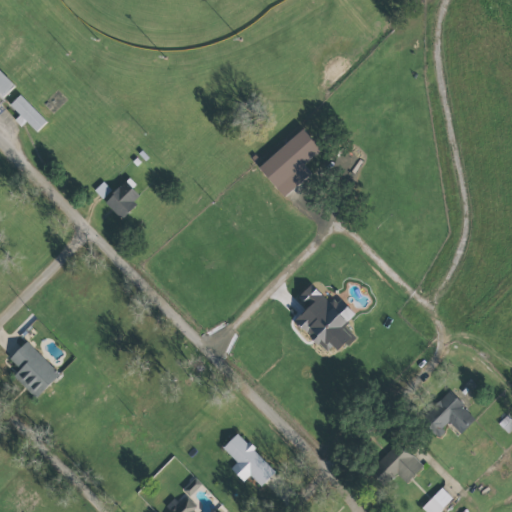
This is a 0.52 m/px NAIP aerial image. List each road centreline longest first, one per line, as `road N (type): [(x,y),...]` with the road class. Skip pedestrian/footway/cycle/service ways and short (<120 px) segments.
road 1 (residential): [(327,474),(0,144)]
road 2 (residential): [(439,342),(425,309),(339,221),(299,156),(309,119),(370,48),(418,32),(437,0)]
road 3 (residential): [(289,511),(431,370),(439,342)]
road 4 (residential): [(203,348),(339,221)]
road 5 (residential): [(112,511),(0,397)]
road 6 (residential): [(0,325),(90,235)]
